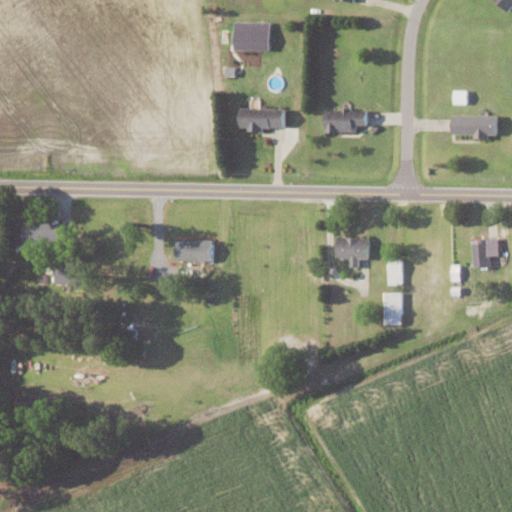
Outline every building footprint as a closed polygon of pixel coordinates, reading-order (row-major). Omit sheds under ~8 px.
[(511,0),(498,0),(509,10),(511,6),(511,0)] [(235,48),(271,49),(271,21),(236,20),(235,48)] [(241,127),(285,128),(286,107),(241,107),(241,127)] [(327,132),(357,131),(357,125),(368,124),(368,109),(352,109),(352,107),(326,108),(327,132)] [(498,114),(454,113),(453,135),(498,135),(498,114)] [(61,243),(61,221),(23,222),(24,244),(61,243)] [(338,256),(352,257),(351,265),(360,265),(360,257),(369,258),(370,237),(338,236),(338,256)] [(491,265),(491,255),(500,255),(499,237),(473,238),(474,266),(491,265)] [(176,239),(177,260),(214,260),(214,239),(176,239)] [(403,284),(403,258),(389,258),(389,283),(403,284)] [(78,266),(56,265),(55,282),(77,282),(78,266)] [(403,291),(385,291),(386,324),(403,323),(403,291)]
